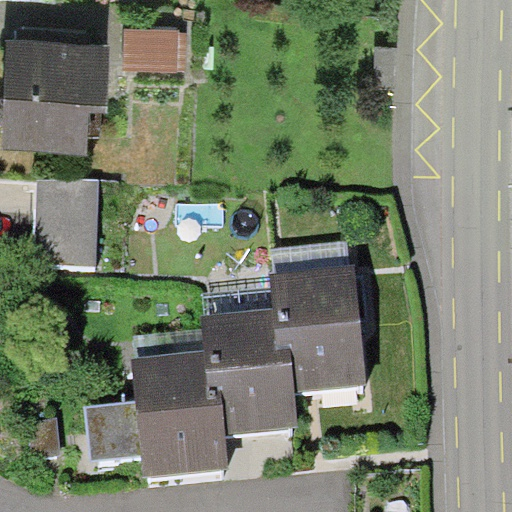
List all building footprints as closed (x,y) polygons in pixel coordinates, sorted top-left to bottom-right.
[(2,33),(0,83),(0,132),(81,135),(83,81),(101,82),(103,36),(2,33)] [(87,187),(35,187),(35,270),(87,270),(87,187)] [(274,323),(281,396),(355,390),(345,277),(271,283),(274,323)] [(204,364),(211,437),(284,431),(281,396),(274,323),(201,330),(204,364)] [(139,461),(141,482),(214,476),(211,437),(204,364),(131,371),(135,412),(139,461)] [(88,465),(139,461),(135,412),(84,416),(88,465)]
